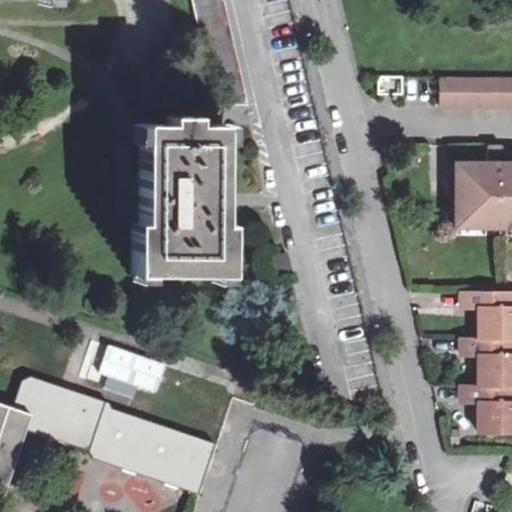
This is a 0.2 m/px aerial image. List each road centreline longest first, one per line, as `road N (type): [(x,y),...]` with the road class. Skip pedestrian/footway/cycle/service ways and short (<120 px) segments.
road 1 (residential): [(353,128),(439,511)]
road 2 (residential): [(353,128),(511,126)]
road 3 (residential): [(323,0),(353,128)]
